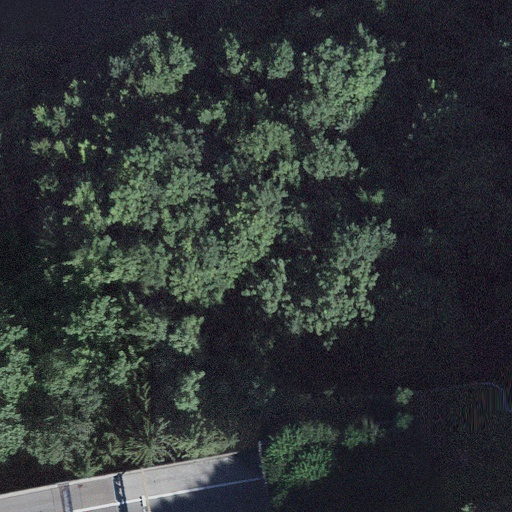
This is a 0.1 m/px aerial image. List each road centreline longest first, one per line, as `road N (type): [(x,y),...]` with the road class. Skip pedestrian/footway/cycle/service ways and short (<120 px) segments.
road 1 (unclassified): [(511,346),(370,399),(0,480)]
road 2 (motorway): [(511,481),(289,511)]
